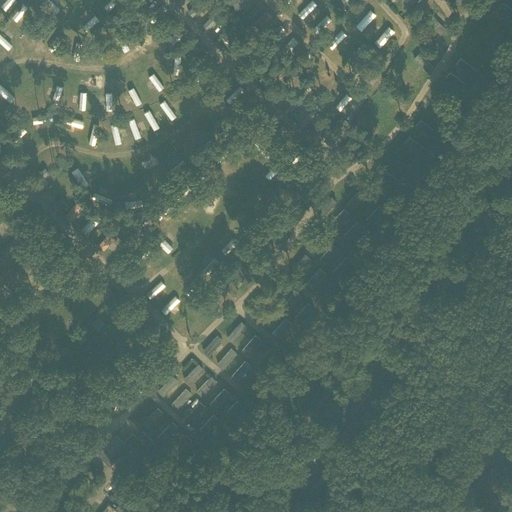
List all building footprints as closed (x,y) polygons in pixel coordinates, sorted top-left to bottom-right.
[(5,10),(15,0),(6,0),(1,6),(5,10)] [(55,15),(60,10),(49,0),(43,0),(42,2),(55,15)] [(108,12),(120,0),(111,0),(104,7),(108,12)] [(140,14),(149,3),(145,0),(128,0),(127,2),(140,14)] [(233,10),(252,4),(250,0),(225,0),(227,3),(231,2),(233,10)] [(313,0),(311,0),(297,13),(301,18),(316,4),(313,0)] [(466,0),(456,0),(452,6),(459,11),(466,0)] [(511,8),(503,3),(498,10),(511,18),(511,8)] [(16,22),(27,8),(23,4),(11,18),(16,22)] [(152,23),(167,9),(163,5),(148,19),(152,23)] [(204,30),(221,16),(215,9),(198,23),(204,30)] [(370,9),(355,25),(360,30),(376,14),(370,9)] [(273,40),(285,29),(267,10),(255,21),(273,40)] [(446,30),(432,15),(427,21),(441,35),(446,30)] [(86,32),(99,20),(95,16),(82,28),(86,32)] [(40,42),(48,33),(38,23),(30,32),(40,42)] [(173,44),(188,31),(183,26),(169,40),(173,44)] [(379,46),(394,30),(388,26),(374,41),(379,46)] [(325,42),(329,47),(346,36),(342,30),(325,42)] [(0,43),(7,51),(12,46),(0,34),(0,43)] [(53,52),(63,38),(58,34),(48,49),(53,52)] [(124,53),(130,49),(122,35),(116,38),(124,53)] [(443,51),(429,37),(423,43),(437,57),(443,51)] [(99,60),(105,59),(102,41),(96,42),(99,60)] [(73,60),(79,61),(82,44),(76,43),(73,60)] [(295,62),(298,67),(313,56),(309,51),(295,62)] [(434,67),(420,53),(414,59),(428,73),(434,67)] [(173,74),(179,75),(181,55),(175,54),(173,74)] [(478,72),(461,58),(456,65),(473,78),(478,72)] [(213,71),(208,66),(193,80),(198,85),(213,71)] [(467,86),(450,72),(445,79),(462,92),(467,86)] [(159,91),(164,88),(154,73),(148,77),(159,91)] [(315,80),(319,87),(329,80),(325,73),(315,80)] [(0,93),(10,103),(15,99),(0,84),(0,93)] [(51,103),(58,104),(63,88),(56,86),(51,103)] [(245,91),(240,86),(226,100),(230,104),(245,91)] [(457,100),(439,86),(434,93),(452,106),(457,100)] [(136,107),(142,103),(134,87),(128,91),(136,107)] [(291,109),(310,124),(327,104),(309,88),(291,109)] [(335,106),(339,110),(350,97),(346,93),(335,106)] [(176,117),(165,100),(159,104),(171,121),(176,117)] [(444,112),(432,103),(425,112),(437,121),(444,112)] [(264,111),(260,106),(245,119),(249,124),(264,111)] [(159,128),(149,110),(144,113),(154,131),(159,128)] [(354,115),(350,112),(346,117),(350,120),(354,115)] [(52,115),(32,118),(33,124),(53,121),(52,115)] [(84,122),(65,116),(63,123),(82,128),(84,122)] [(141,137),(134,119),(128,121),(135,139),(141,137)] [(438,134),(420,120),(415,127),(433,140),(438,134)] [(238,128),(234,123),(218,135),(223,140),(238,128)] [(94,146),(99,126),(93,124),(88,144),(94,146)] [(121,144),(117,124),(111,126),(115,145),(121,144)] [(287,131),(283,126),(270,138),(274,143),(287,131)] [(12,146),(27,131),(22,127),(8,141),(12,146)] [(427,150),(409,137),(404,144),(422,157),(427,150)] [(214,146),(210,140),(194,153),(199,158),(214,146)] [(272,155),(257,141),(253,146),(267,159),(272,155)] [(231,152),(226,147),(214,160),(218,164),(231,152)] [(307,151),(302,147),(290,159),(294,164),(307,151)] [(414,167),(396,154),(391,160),(409,174),(414,167)] [(330,173),(318,158),(311,164),(324,179),(330,173)] [(187,166),(183,161),(167,173),(172,179),(187,166)] [(284,166),(280,162),(265,176),(269,180),(284,166)] [(211,170),(207,166),(194,178),(199,183),(211,170)] [(89,185),(78,168),(71,173),(82,189),(89,185)] [(30,182),(35,187),(49,174),(44,169),(30,182)] [(401,183),(383,169),(378,176),(396,189),(401,183)] [(319,191),(307,176),(301,182),(313,197),(319,191)] [(191,189),(187,185),(175,197),(179,202),(191,189)] [(367,195),(361,189),(347,205),(353,210),(367,195)] [(309,207),(297,192),(290,198),(303,212),(309,207)] [(112,200),(94,194),(92,200),(110,206),(112,200)] [(337,202),(331,197),(316,213),(322,218),(337,202)] [(275,203),(271,198),(258,211),(263,215),(275,203)] [(69,205),(62,199),(58,203),(66,209),(69,205)] [(142,201),(124,203),(125,209),(143,208),(142,201)] [(65,215),(71,221),(84,208),(78,202),(65,215)] [(172,208),(168,203),(155,216),(160,220),(172,208)] [(385,212),(379,206),(365,222),(371,227),(385,212)] [(298,222),(286,207),(279,212),(292,227),(298,222)] [(350,214),(344,209),(329,225),(335,230),(350,214)] [(81,231),(86,236),(101,219),(95,214),(81,231)] [(257,223),(252,218),(240,231),(244,235),(257,223)] [(363,227),(357,221),(343,237),(349,243),(363,227)] [(287,237),(275,222),(268,227),(280,242),(287,237)] [(325,237),(320,232),(305,248),(311,253),(325,237)] [(96,247),(102,253),(116,239),(110,233),(96,247)] [(173,248),(159,234),(153,240),(168,254),(173,248)] [(275,251),(263,236),(257,242),(269,257),(275,251)] [(238,243),(233,238),(221,251),(226,255),(238,243)] [(339,250),(333,245),(319,260),(325,266),(339,250)] [(151,251),(146,247),(132,261),(137,266),(151,251)] [(264,265),(251,250),(245,256),(257,270),(264,265)] [(0,253),(0,269),(2,272),(10,264),(0,254),(0,253)] [(311,260),(305,255),(290,270),(296,276),(311,260)] [(353,262),(347,257),(332,273),(338,278),(353,262)] [(220,263),(215,259),(203,271),(207,276),(220,263)] [(253,280),(241,265),(234,270),(246,285),(253,280)] [(326,274),(320,268),(306,284),(311,290),(326,274)] [(239,292),(227,277),(221,282),(233,297),(239,292)] [(201,283),(196,279),(184,291),(189,295),(201,283)] [(289,285),(283,280),(268,296),(274,301),(289,285)] [(165,286),(161,281),(146,295),(150,299),(165,286)] [(103,289),(97,293),(102,301),(108,297),(103,289)] [(302,297),(296,291),(281,307),(287,313),(302,297)] [(265,299),(259,293),(245,309),(251,315),(265,299)] [(180,301),(175,296),(161,311),(166,315),(180,301)] [(314,309),(308,303),(293,319),(299,325),(314,309)] [(278,312),(273,306),(258,322),(264,328),(278,312)] [(93,323),(102,332),(108,327),(99,318),(93,323)] [(292,324),(286,319),(271,334),(277,340),(292,324)] [(247,327),(241,322),(227,338),(233,343),(247,327)] [(60,331),(50,335),(52,342),(63,338),(60,331)] [(76,338),(79,343),(85,338),(81,334),(76,338)] [(261,341),(255,335),(241,351),(247,356),(261,341)] [(223,341),(217,336),(202,352),(208,357),(223,341)] [(276,354),(270,348),(256,364),(261,370),(276,354)] [(237,354),(231,349),(217,365),(223,370),(237,354)] [(251,367),(245,361),(230,377),(236,382),(251,367)] [(129,380),(135,386),(151,369),(145,363),(129,380)] [(204,369),(198,364),(183,380),(189,385),(204,369)] [(178,381),(172,376),(157,392),(163,397),(178,381)] [(217,382),(211,376),(196,392),(202,398),(217,382)] [(191,394),(185,389),(171,405),(177,410),(191,394)] [(230,395),(224,389),(209,405),(215,410),(230,395)] [(243,406),(237,401),(222,417),(228,422),(243,406)] [(206,407),(200,402),(185,418),(191,423),(206,407)] [(163,414),(157,408),(143,424),(149,430),(163,414)] [(219,420),(213,415),(199,431),(205,436),(219,420)] [(178,428),(172,423),(158,438),(164,444),(178,428)] [(115,434),(109,441),(111,443),(102,452),(113,463),(122,453),(124,455),(121,457),(127,464),(142,449),(140,448),(144,444),(147,447),(153,441),(143,431),(137,437),(133,433),(123,442),(115,434)] [(191,441),(185,435),(171,451),(177,456),(191,441)] [(206,454),(200,449),(186,464),(192,470),(206,454)]
